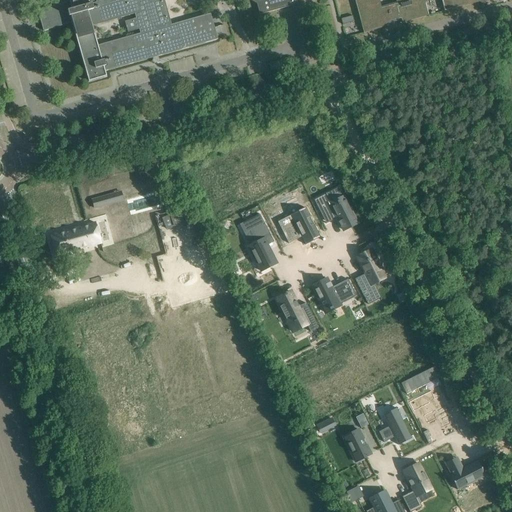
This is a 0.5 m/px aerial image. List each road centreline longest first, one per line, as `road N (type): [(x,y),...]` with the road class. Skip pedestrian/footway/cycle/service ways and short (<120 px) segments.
road 1 (unclassified): [(511,6),(299,62),(294,44),(165,81)]
road 2 (tertiary): [(101,511),(0,193)]
road 3 (unclassified): [(165,81),(38,113),(1,0)]
road 4 (unclassified): [(399,228),(507,444)]
road 5 (unclassified): [(329,85),(511,36)]
road 6 (unclassified): [(13,170),(177,126)]
road 7 (unclassified): [(329,85),(399,228)]
road 8 (unclassified): [(177,126),(329,85)]
road 9 (residential): [(272,289),(399,228)]
road 10 (residential): [(375,472),(456,443),(507,444)]
